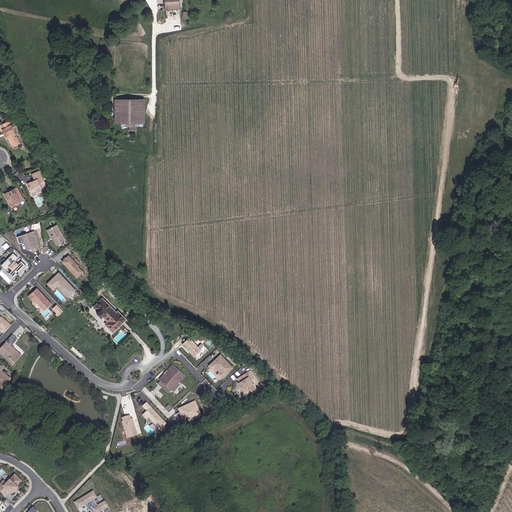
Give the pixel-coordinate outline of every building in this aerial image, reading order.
[(178,0),(164,0),(166,10),(180,9),(178,0)] [(115,127),(144,127),(144,99),(116,99),(116,110),(115,127)] [(7,135),(9,134),(13,140),(19,137),(14,128),(16,127),(11,119),(0,124),(2,127),(3,127),(7,135)] [(36,179),(28,182),(32,193),(42,189),(43,191),(48,189),(40,171),(34,173),(36,179)] [(10,207),(24,201),(19,187),(4,193),(10,207)] [(66,239),(57,224),(48,229),(52,237),(53,236),(54,238),(57,244),(66,239)] [(40,245),(35,230),(18,236),(20,242),(25,241),(28,248),(40,245)] [(15,277),(27,265),(22,261),(19,264),(15,260),(19,257),(14,252),(2,264),(7,269),(10,266),(13,269),(10,272),(15,277)] [(84,272),(68,256),(62,262),(78,278),(84,272)] [(76,289),(60,272),(48,282),(54,288),(57,285),(64,292),(68,289),(72,293),(76,289)] [(52,303),(37,287),(29,295),(34,301),(35,300),(44,309),(52,303)] [(104,294),(91,306),(96,311),(94,313),(98,318),(101,316),(106,321),(102,324),(110,333),(129,316),(121,307),(118,309),(104,294)] [(57,303),(52,309),(59,315),(64,310),(57,303)] [(11,325),(2,317),(1,318),(0,317),(0,327),(4,332),(11,325)] [(202,350),(190,337),(183,344),(195,357),(202,350)] [(22,355),(6,341),(0,348),(0,355),(13,366),(22,355)] [(234,369),(222,355),(210,366),(213,370),(216,368),(220,373),(218,375),(222,379),(234,369)] [(4,368),(0,364),(0,388),(2,390),(12,379),(2,371),(4,368)] [(161,383),(172,393),(184,378),(173,369),(161,383)] [(246,395),(257,389),(254,385),(253,386),(250,381),(254,379),(250,373),(238,380),(240,384),(240,387),(243,392),(244,391),(246,395)] [(195,400),(186,404),(178,407),(185,422),(202,414),(195,400)] [(166,424),(147,402),(143,406),(147,411),(143,414),(147,418),(148,417),(155,425),(158,422),(162,428),(166,424)] [(136,435),(134,427),(135,426),(133,418),(131,419),(130,415),(123,417),(124,421),(125,421),(129,436),(136,435)] [(0,483),(0,490),(5,496),(9,492),(10,494),(14,490),(16,488),(17,488),(16,487),(21,482),(15,475),(10,480),(9,479),(5,483),(2,485),(1,484),(0,483)] [(94,511),(98,511),(102,510),(103,511),(105,511),(110,510),(105,501),(97,506),(93,499),(96,498),(92,492),(74,503),(78,509),(85,505),(89,511),(90,510),(90,511),(93,511),(94,511)]
